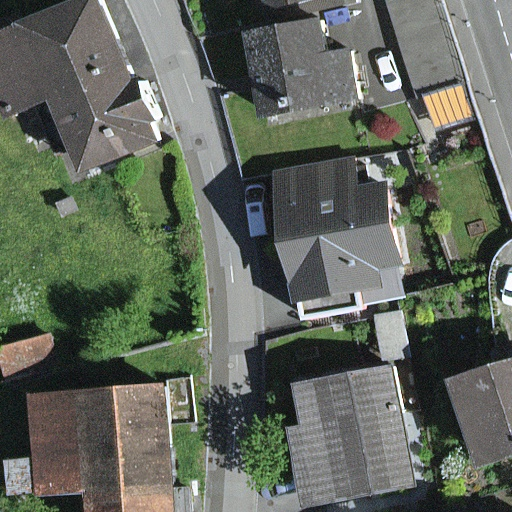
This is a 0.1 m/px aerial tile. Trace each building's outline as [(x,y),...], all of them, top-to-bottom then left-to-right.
[(104,0),(102,0),(0,41),(0,87),(12,116),(52,99),(83,174),(175,136),(151,77),(138,82),(104,0)] [(272,0),(275,12),(328,0),(272,0)] [(442,0),(401,0),(395,2),(421,97),(466,85),(442,0)] [(330,22),(225,45),(234,90),(267,83),(276,124),(376,102),(364,44),(337,50),(330,22)] [(353,167),(283,182),(312,317),(370,304),(365,278),(413,268),(396,189),(360,197),(353,167)] [(511,365),(456,387),(486,465),(511,454),(511,365)] [(398,374),(302,393),(311,440),(300,442),(313,506),(419,486),(398,374)] [(182,511),(173,391),(37,401),(42,463),(11,465),(13,498),(92,492),(93,511),(182,511)]
